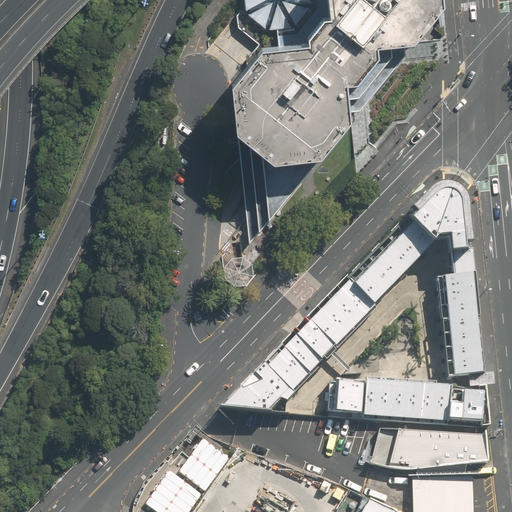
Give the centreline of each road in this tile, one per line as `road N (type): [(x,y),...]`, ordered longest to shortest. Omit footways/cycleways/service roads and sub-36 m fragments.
road 1 (secondary): [(213,370),(499,71)]
road 2 (motorway): [(180,0),(89,202),(0,370)]
road 3 (residential): [(213,370),(191,318),(201,80)]
road 4 (motorway): [(20,0),(20,118),(0,251)]
road 5 (secondary): [(73,511),(213,370)]
road 6 (secondary): [(511,203),(499,71)]
